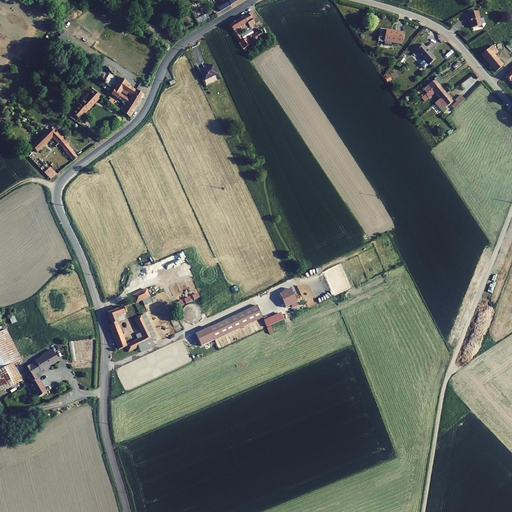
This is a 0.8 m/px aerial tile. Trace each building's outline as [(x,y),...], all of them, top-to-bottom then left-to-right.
[(216,6),(220,12),(239,0),(219,0),(221,3),(216,6)] [(471,15),(472,25),(473,24),(481,15),(480,8),(467,10),(468,15),(471,15)] [(252,10),(242,17),(246,22),(249,27),(259,21),(252,10)] [(195,19),(198,25),(208,19),(205,14),(195,19)] [(481,15),(473,24),(482,23),(481,15)] [(230,31),(235,38),(240,35),(240,36),(247,32),(245,30),(249,27),(242,17),(229,25),(233,30),(230,31)] [(235,38),(244,52),(246,50),(245,48),(262,37),(259,31),(253,34),(249,27),(245,30),(247,32),(240,36),(240,35),(235,38)] [(403,41),(405,29),(395,27),(394,28),(387,27),(387,28),(383,27),(382,28),(381,30),(380,30),(379,38),(385,39),(385,40),(393,42),(393,39),(403,41)] [(63,47),(79,60),(84,54),(61,34),(54,42),(62,49),(63,47)] [(422,41),(415,48),(428,63),(435,57),(422,41)] [(481,52),(495,69),(502,63),(494,53),(498,49),(492,43),(481,52)] [(459,59),(452,65),(455,68),(461,62),(459,59)] [(199,70),(204,80),(217,74),(212,64),(199,70)] [(428,84),(422,88),(426,92),(437,83),(439,82),(434,76),(427,83),(428,84)] [(112,89),(114,90),(111,95),(117,99),(120,94),(127,98),(129,94),(132,96),(136,90),(129,87),(126,84),(127,82),(119,77),(112,89)] [(439,82),(437,83),(426,92),(422,96),(425,100),(435,92),(440,97),(447,92),(439,82)] [(88,110),(100,97),(90,88),(89,87),(85,90),(88,93),(79,103),(81,105),(87,110),(88,110)] [(101,95),(91,87),(90,88),(100,97),(101,95)] [(130,118),(144,95),(136,90),(132,96),(129,94),(127,98),(120,94),(117,99),(122,101),(122,102),(124,107),(125,107),(122,112),(130,118)] [(453,100),(447,92),(440,97),(436,101),(442,109),(453,100)] [(460,92),(455,98),(457,100),(460,102),(465,97),(460,92)] [(78,120),(87,110),(81,105),(72,114),(78,120)] [(29,147),(35,152),(47,139),(54,145),(57,142),(62,138),(58,134),(56,135),(48,127),(29,147)] [(65,141),(62,138),(57,142),(70,156),(72,159),(77,155),(67,144),(68,142),(66,140),(65,141)] [(44,172),(51,179),(57,173),(50,166),(44,172)] [(176,278),(184,275),(179,265),(172,268),(176,278)] [(124,285),(136,279),(134,273),(122,280),(124,285)] [(136,288),(139,296),(154,290),(151,282),(136,288)] [(289,284),(277,290),(284,303),(295,298),(289,284)] [(194,329),(200,342),(260,313),(254,301),(194,329)] [(123,343),(125,348),(151,336),(142,311),(135,315),(142,334),(126,340),(125,338),(122,339),(114,320),(119,318),(117,312),(124,309),(122,303),(106,310),(110,321),(108,322),(116,345),(123,343)] [(3,325),(0,326),(0,349),(12,343),(3,325)] [(0,384),(17,377),(9,360),(18,356),(12,343),(0,349),(0,384)] [(22,368),(26,374),(32,370),(54,355),(48,345),(38,351),(39,352),(31,357),(32,358),(27,361),(28,364),(22,368)] [(25,380),(34,394),(44,388),(35,375),(32,370),(26,374),(29,378),(25,380)]
